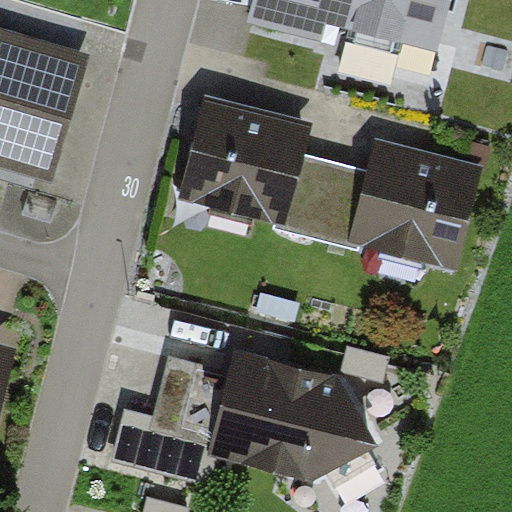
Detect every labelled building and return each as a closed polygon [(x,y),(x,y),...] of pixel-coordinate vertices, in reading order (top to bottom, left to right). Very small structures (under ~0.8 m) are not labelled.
[(256,0),(248,30),(427,78),(447,0),(256,0)] [(92,51),(0,24),(0,160),(55,177),(92,51)] [(206,92),(178,188),(462,269),(489,175),(383,145),(375,175),(323,160),(332,128),(206,92)] [(186,345),(163,431),(324,473),(381,435),(348,386),(186,345)] [(0,397),(9,362),(0,359),(0,397)]
